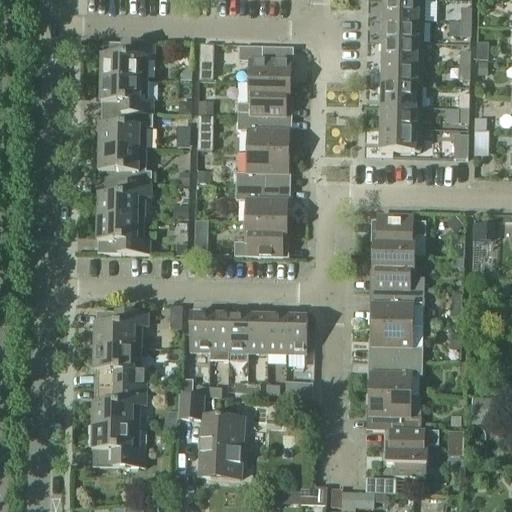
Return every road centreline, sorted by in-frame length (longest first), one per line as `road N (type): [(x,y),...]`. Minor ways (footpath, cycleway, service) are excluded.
road 1 (residential): [(326,297),(325,197),(511,200)]
road 2 (residential): [(44,290),(326,297)]
road 3 (residential): [(317,31),(49,24)]
road 4 (tertiary): [(44,290),(49,24)]
road 5 (tertiary): [(38,511),(44,290)]
road 6 (residential): [(350,487),(327,469),(334,330),(326,297)]
